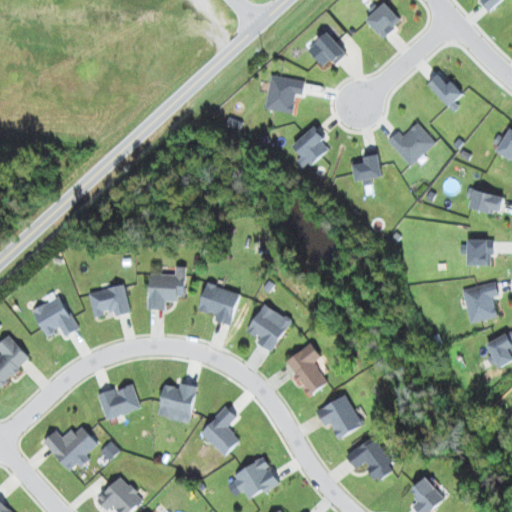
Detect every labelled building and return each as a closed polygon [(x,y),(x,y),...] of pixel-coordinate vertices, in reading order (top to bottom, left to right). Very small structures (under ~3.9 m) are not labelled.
[(479,0),(490,12),(502,0),(479,0)] [(384,38),(402,19),(385,2),(367,20),(384,38)] [(348,53),(328,31),(308,49),(323,65),(331,58),(336,64),(348,53)] [(452,81),(449,84),(439,74),(429,84),(450,106),(464,93),(452,81)] [(305,80),(271,75),(266,109),(294,113),(296,93),(303,94),(305,80)] [(418,122),(404,135),(399,130),(389,140),(412,164),(436,142),(418,122)] [(329,147),(322,141),(326,137),(315,125),(294,145),(303,155),(297,160),(306,169),(329,147)] [(511,129),(510,128),(497,152),(511,159),(511,129)] [(356,181),(364,180),(364,185),(373,184),(372,178),(382,176),(379,148),(364,150),(366,163),(354,164),(356,181)] [(501,213),(503,195),(474,190),(471,208),(501,213)] [(469,264),(493,264),(493,239),(469,239),(469,264)] [(151,273),(149,309),(166,309),(167,301),(179,301),(179,296),(185,296),(187,266),(177,266),(177,274),(151,273)] [(471,323),(498,316),(494,297),(500,296),(496,281),(463,289),(471,323)] [(242,293),(208,283),(200,309),(217,315),(215,321),(231,326),(242,293)] [(131,311),(125,284),(90,292),(95,317),(106,315),(106,316),(131,311)] [(34,309),(47,336),(62,329),(65,336),(79,329),(62,295),(34,309)] [(247,330),(260,339),(258,342),(272,351),(293,322),(266,303),(247,330)] [(511,330),(511,331),(487,344),(500,368),(511,361),(511,330)] [(32,357),(9,335),(0,344),(0,349),(3,353),(0,356),(0,385),(2,387),(32,357)] [(322,357),(312,343),(286,361),(311,395),(330,382),(315,362),(322,357)] [(159,416),(192,421),(197,387),(165,382),(159,416)] [(106,418),(141,410),(135,384),(100,393),(106,418)] [(317,411),(326,426),(331,423),(340,439),(365,424),(346,393),(317,411)] [(229,426),(238,417),(228,406),(201,432),(225,456),(242,440),(229,426)] [(44,442),(70,471),(80,462),(81,463),(101,446),(83,426),(76,432),(73,428),(64,437),(58,430),(44,442)] [(347,455),(357,469),(365,463),(378,481),(396,468),(374,436),(347,455)] [(280,482),(272,468),(271,469),(264,457),(235,474),(238,479),(228,484),(235,496),(245,490),(250,500),(280,482)] [(110,510),(113,507),(118,511),(132,511),(145,499),(120,476),(99,499),(110,510)] [(413,506),(418,511),(430,511),(446,499),(426,476),(412,489),(421,499),(413,506)] [(0,511),(13,511),(0,497),(0,511)]
